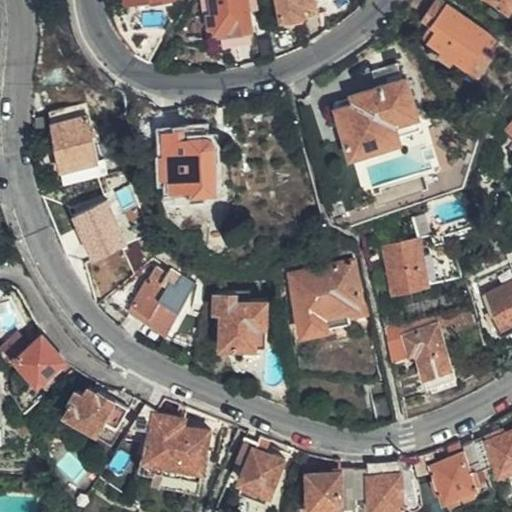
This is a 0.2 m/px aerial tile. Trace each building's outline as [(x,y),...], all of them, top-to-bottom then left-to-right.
[(255,39),(248,0),(211,0),(214,14),(210,15),(212,29),(217,29),(217,33),(234,31),(237,42),(255,39)] [(279,0),(283,19),(289,23),(304,19),(306,19),(306,15),(319,13),(320,12),(319,8),(329,6),(327,0),(279,0)] [(491,33),(447,3),(443,0),(437,0),(424,18),(433,26),(427,34),(428,40),(442,51),(439,57),(450,65),(455,61),(475,75),(500,41),(490,34),(491,33)] [(511,0),(498,0),(511,9),(511,0)] [(151,30),(136,53),(140,56),(150,61),(164,38),(151,30)] [(419,116),(406,78),(390,84),(354,95),(356,102),(339,108),(355,155),(401,140),(396,123),(419,116)] [(55,127),(63,168),(105,160),(108,160),(105,142),(95,144),(90,120),(88,104),(52,110),(55,127)] [(219,181),(216,139),(209,133),(187,134),(186,126),(167,128),(169,150),(167,150),(168,171),(174,172),(174,184),(219,181)] [(63,168),(65,182),(101,177),(107,175),(105,160),(63,168)] [(113,205),(105,187),(96,191),(91,181),(71,191),(95,242),(111,234),(101,211),(113,205)] [(431,222),(426,209),(414,211),(419,225),(431,222)] [(62,245),(69,260),(90,250),(90,245),(84,234),(62,245)] [(431,280),(420,235),(386,242),(397,287),(431,280)] [(117,268),(106,250),(90,264),(104,279),(117,268)] [(363,299),(353,260),(293,274),(306,333),(349,324),(352,318),(349,307),(356,305),(357,301),(363,299)] [(178,282),(171,277),(171,275),(159,267),(151,280),(147,279),(134,301),(173,325),(196,283),(183,275),(178,282)] [(511,285),(495,293),(511,326),(511,285)] [(217,292),(216,309),(224,309),(224,324),(224,342),(269,344),(270,302),(248,301),(248,292),(217,292)] [(461,328),(480,322),(474,308),(454,311),(461,328)] [(224,309),(216,309),(215,323),(224,324),(224,309)] [(454,367),(439,324),(406,334),(412,353),(419,351),(429,376),(454,367)] [(54,387),(67,375),(58,366),(67,358),(45,335),(18,359),(40,383),(45,378),(54,387)] [(255,384),(259,356),(243,354),(239,382),(255,384)] [(475,390),(498,378),(494,365),(468,378),(475,390)] [(454,386),(437,391),(444,406),(467,394),(475,390),(468,378),(454,386)] [(118,427),(130,407),(93,383),(86,393),(79,389),(75,395),(78,397),(70,411),(99,429),(105,420),(118,427)] [(425,395),(403,401),(406,414),(407,419),(432,411),(444,406),(437,391),(425,395)] [(374,397),(378,423),(397,420),(392,394),(374,397)] [(147,402),(132,425),(152,429),(149,456),(143,456),(141,471),(155,473),(154,483),(199,489),(202,468),(205,468),(210,430),(196,427),(185,426),(186,417),(156,412),(156,407),(147,402)] [(196,419),(186,417),(185,426),(196,427),(196,419)] [(487,437),(474,442),(483,467),(497,462),(501,472),(504,471),(511,468),(511,431),(489,441),(487,437)] [(247,435),(237,460),(248,464),(242,480),(271,492),(284,461),(256,448),(258,441),(247,435)] [(52,463),(38,439),(30,443),(44,467),(52,463)] [(483,467),(474,442),(463,446),(465,452),(434,465),(448,496),(478,484),(474,472),(483,467)] [(402,471),(418,470),(417,457),(395,460),(369,461),(370,468),(370,474),(402,471)] [(373,509),(406,506),(402,471),(370,474),(370,468),(355,468),(356,485),(357,496),(372,495),(373,509)] [(406,506),(424,505),(418,470),(402,471),(406,506)] [(312,507),(358,507),(357,496),(356,485),(343,485),(342,471),(311,472),(312,507)] [(46,477),(20,479),(20,495),(46,492),(46,477)]
